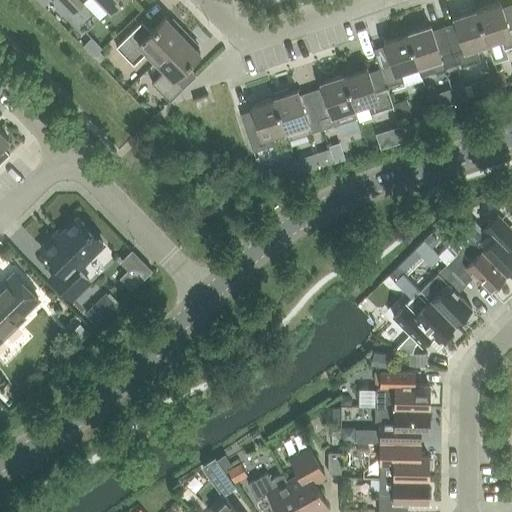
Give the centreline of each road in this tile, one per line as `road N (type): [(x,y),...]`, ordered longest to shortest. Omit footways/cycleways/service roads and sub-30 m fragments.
road 1 (tertiary): [(206,296),(276,234),(333,200),(511,141)]
road 2 (tertiary): [(0,464),(69,425),(206,296)]
road 3 (unclassified): [(379,0),(258,39),(239,38),(202,0)]
road 4 (residential): [(466,511),(468,387),(511,332)]
road 5 (residential): [(166,256),(66,154)]
